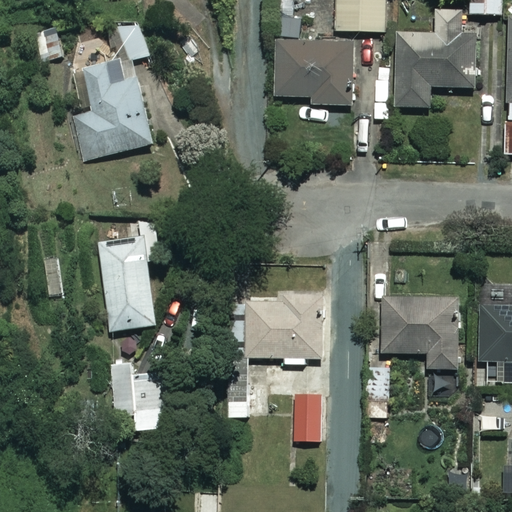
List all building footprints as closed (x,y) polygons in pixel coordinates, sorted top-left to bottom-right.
[(386,33),(387,0),(336,0),(336,32),(386,33)] [(470,0),(471,17),(504,18),(503,0),(470,0)] [(464,13),(437,12),(436,34),(398,33),(395,108),(432,111),(433,89),(477,90),(479,35),(463,34),(464,13)] [(153,60),(147,27),(124,31),(131,63),(88,72),(95,111),(79,114),(88,162),(155,148),(138,63),(153,60)] [(49,42),(49,32),(38,32),(40,62),(65,60),(64,41),(49,42)] [(355,43),(276,40),(275,98),(312,99),(312,106),(354,107),(355,43)] [(380,69),(379,80),(389,81),(390,70),(380,69)] [(390,105),(375,104),(375,120),(390,120),(390,105)] [(152,242),(102,246),(108,335),(158,331),(152,242)] [(248,304),(247,322),(230,322),(230,344),(247,344),(247,365),(285,365),(285,369),(308,369),(308,365),(328,366),(329,304),(297,304),(297,291),(279,291),(279,304),(248,304)] [(460,299),(383,298),(382,355),(428,356),(428,370),(459,371),(460,299)] [(511,307),(480,306),(479,363),(498,364),(497,385),(511,385),(511,307)] [(115,365),(117,419),(138,419),(139,437),(175,435),(173,377),(136,379),(135,364),(122,365),(115,365)] [(457,376),(431,377),(432,403),(458,403),(457,376)] [(323,398),(296,397),(295,443),(322,443),(323,398)] [(511,401),(482,402),(482,421),(511,420),(511,401)] [(290,442),(274,442),(275,490),(291,489),(290,442)]
